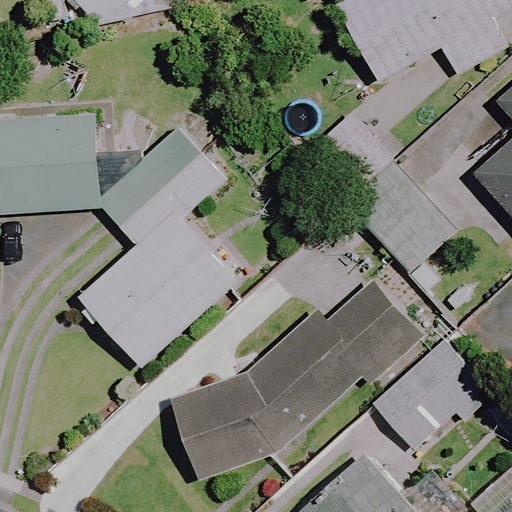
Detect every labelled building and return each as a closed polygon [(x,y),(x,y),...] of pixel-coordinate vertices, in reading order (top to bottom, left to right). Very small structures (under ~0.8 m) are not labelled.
[(142,0),(71,0),(108,36),(142,0)] [(511,8),(511,0),(349,0),(335,8),(377,84),(440,50),(454,76),(506,47),(491,20),(511,8)] [(511,84),(493,102),(511,122),(511,136),(472,173),(511,217),(511,84)] [(174,127),(113,112),(0,122),(0,216),(100,208),(136,247),(77,301),(140,369),(238,279),(183,218),(223,181),(174,127)] [(432,207),(349,115),(302,157),(385,249),(432,207)] [(324,324),(314,312),(244,374),(162,415),(197,484),(281,457),(363,385),(369,391),(423,343),(370,284),(324,324)] [(481,393),(441,345),(370,404),(410,452),(481,393)] [(410,511),(369,466),(318,511),(410,511)]
